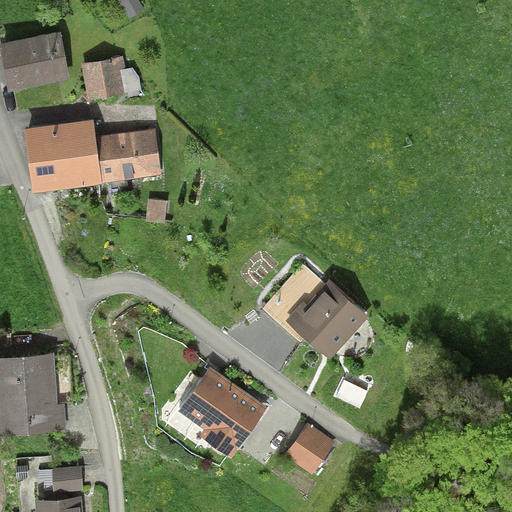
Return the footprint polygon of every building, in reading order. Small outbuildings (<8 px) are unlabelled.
[(65,77),(57,36),(1,47),(9,88),(65,77)] [(94,95),(117,91),(114,63),(85,68),(89,88),(81,97),(87,103),(94,95)] [(26,133),(33,187),(96,179),(91,136),(90,125),(26,133)] [(96,179),(155,171),(150,135),(98,142),(97,135),(91,136),(96,179)] [(151,202),(149,222),(160,223),(162,203),(151,202)] [(359,317),(301,265),(275,293),(299,313),(316,294),(319,298),(290,330),(301,340),(305,336),(306,340),(310,344),(315,345),(320,342),(329,350),(359,317)] [(59,409),(52,409),(48,358),(0,360),(0,429),(0,430),(60,426),(59,409)] [(205,435),(229,452),(260,409),(209,373),(183,410),(209,428),(205,435)] [(311,471),(329,446),(304,428),(287,453),(311,471)] [(52,480),(53,491),(80,489),(78,468),(52,470),(52,471),(43,471),(43,481),(52,480)] [(37,503),(37,511),(76,511),(76,501),(37,503)]
